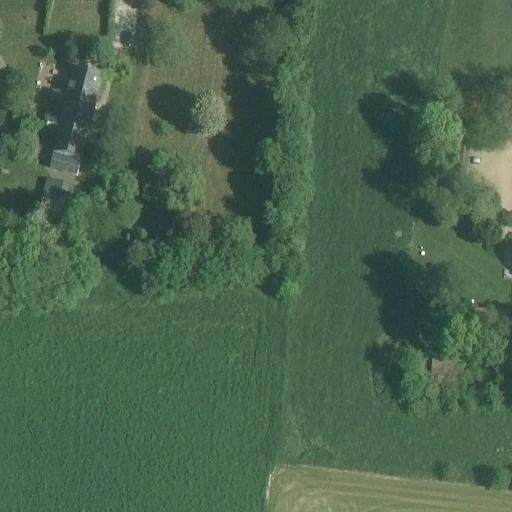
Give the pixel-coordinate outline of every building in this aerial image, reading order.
[(67,98),(53,94),(45,123),(61,128),(51,170),(78,176),(102,77),(74,70),(67,98)] [(480,114),(478,94),(452,96),(454,116),(480,114)] [(459,196),(465,143),(441,140),(435,193),(459,196)] [(56,231),(82,238),(88,215),(62,209),(68,187),(47,181),(39,216),(58,221),(56,231)] [(112,225),(98,223),(95,241),(109,243),(112,225)] [(508,336),(509,313),(476,312),(475,335),(508,336)] [(431,378),(429,402),(483,409),(484,394),(462,392),(463,381),(431,378)]
